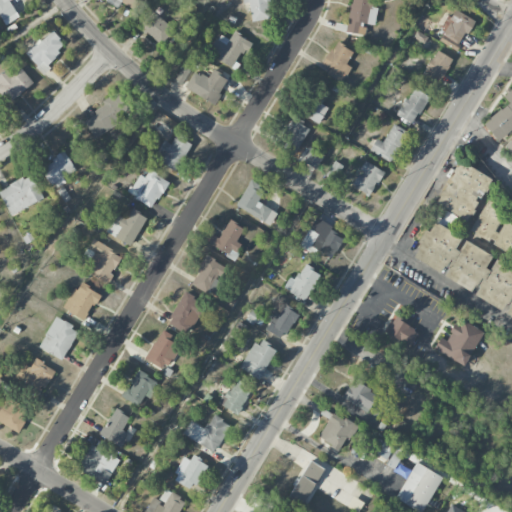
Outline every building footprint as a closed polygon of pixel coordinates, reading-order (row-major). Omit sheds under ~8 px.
[(19,16),(9,1),(10,0),(0,0),(0,16),(6,25),(19,16)] [(106,0),(106,2),(117,8),(121,2),(137,11),(143,0),(106,0)] [(269,19),(266,0),(242,0),(243,3),(249,2),(251,21),(269,19)] [(372,0),(350,0),(346,33),(365,35),(366,24),(374,25),(377,8),(372,7),(372,0)] [(439,40),(456,50),(473,20),(455,10),(450,19),(446,17),(439,30),(444,32),(439,40)] [(139,27),(162,46),(175,30),(151,11),(139,27)] [(44,74),(51,68),(47,63),(65,46),(50,30),(25,54),(44,74)] [(230,39),(219,34),(211,49),(239,62),(249,40),(233,32),(230,39)] [(330,68),(327,74),(343,81),(350,66),(346,65),(352,50),(334,42),(324,65),(330,68)] [(452,59),(436,50),(421,78),(437,87),(452,59)] [(175,83),(183,85),(189,69),(181,66),(175,83)] [(227,77),(212,70),(209,78),(193,71),(184,90),(215,103),(227,77)] [(414,124),(428,95),(411,88),(397,116),(414,124)] [(511,129),(511,88),(503,96),(509,102),(483,124),(498,141),(511,129)] [(327,107),(321,105),(324,95),(312,91),(303,117),(321,123),(327,107)] [(93,137),(128,117),(115,94),(101,101),(105,107),(83,120),(93,137)] [(308,127),(290,120),(278,148),(295,156),(308,127)] [(383,143),(376,139),(369,151),(391,162),(407,131),(392,124),(383,143)] [(162,140),(153,160),(178,171),(190,143),(175,136),(171,144),(162,140)] [(511,137),(503,145),(511,155),(511,137)] [(323,154),(309,146),(300,161),(314,169),(323,154)] [(66,182),(63,178),(75,170),(64,152),(41,167),(54,189),(66,182)] [(435,203),(467,222),(492,178),(459,160),(435,203)] [(334,179),(342,165),(334,161),(326,175),(334,179)] [(383,172),(364,161),(360,169),(361,170),(352,186),(369,196),(383,172)] [(154,208),(168,180),(148,170),(145,177),(138,174),(128,194),(154,208)] [(43,198),(30,174),(0,190),(0,195),(11,216),(43,198)] [(276,213),(257,202),(265,189),(250,180),(236,206),(269,225),(276,213)] [(511,213),(485,200),(469,233),(511,253),(511,213)] [(126,219),(114,214),(105,234),(132,245),(145,216),(131,209),(126,219)] [(204,243),(232,256),(245,228),(228,220),(220,238),(209,233),(204,243)] [(344,234),(312,220),(301,246),(332,260),(344,234)] [(410,258),(511,315),(511,266),(430,221),(410,258)] [(106,283),(122,256),(92,239),(81,258),(95,266),(90,274),(106,283)] [(228,267),(206,255),(190,285),(212,296),(228,267)] [(305,301),(321,274),(304,264),(295,280),(289,277),(283,288),(305,301)] [(99,293),(77,282),(64,310),(86,321),(99,293)] [(166,323),(188,336),(206,305),(184,292),(166,323)] [(273,311),(263,329),(283,340),(297,312),(284,305),(279,314),(273,311)] [(463,365),(483,331),(457,316),(437,350),(463,365)] [(61,361),(78,330),(55,317),(38,347),(61,361)] [(384,333),(410,346),(418,331),(393,317),(384,333)] [(165,370),(180,339),(160,330),(145,361),(165,370)] [(259,346),(253,343),(239,369),(260,379),(276,348),(261,341),(259,346)] [(30,367),(23,364),(16,378),(44,392),(55,369),(34,359),(30,367)] [(145,395),(148,397),(157,382),(138,371),(128,389),(125,387),(120,396),(138,407),(145,395)] [(221,406),(238,415),(252,388),(235,380),(221,406)] [(343,401),(368,412),(377,392),(352,381),(343,401)] [(0,423),(18,433),(25,422),(19,419),(25,407),(0,392),(0,423)] [(129,416),(113,408),(99,437),(121,447),(128,433),(122,431),(129,416)] [(351,438),(357,425),(331,413),(319,440),(340,449),(346,436),(351,438)] [(182,436),(215,452),(229,424),(212,415),(205,429),(189,421),(182,436)] [(393,448),(374,436),(367,448),(385,460),(393,448)] [(104,485),(119,460),(91,443),(76,469),(104,485)] [(422,511),(441,477),(416,463),(411,471),(398,464),(403,454),(395,449),(385,467),(406,478),(395,499),(419,511),(422,511)] [(205,463),(192,457),(190,460),(183,457),(172,480),(193,490),(205,463)] [(303,503),(324,469),(309,460),(289,495),(303,503)] [(178,511),(185,501),(164,489),(158,500),(153,497),(145,511),(178,511)]
